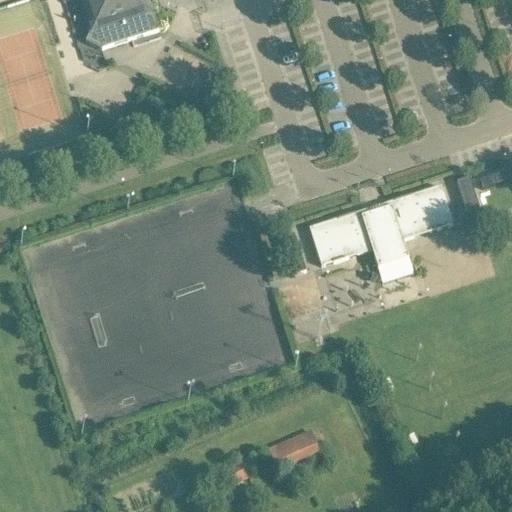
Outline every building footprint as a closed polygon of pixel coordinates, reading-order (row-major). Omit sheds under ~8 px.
[(78,0),(90,35),(85,44),(100,52),(127,43),(131,42),(159,33),(148,0),(78,0)] [(468,222),(481,218),(469,180),(456,184),(468,222)] [(322,227),(309,231),(321,269),(333,265),(333,266),(345,262),(343,256),(358,252),(360,257),(371,253),(382,287),(413,277),(402,243),(414,239),(412,234),(427,229),(429,235),(441,231),(453,227),(440,189),(428,193),(429,198),(414,203),(412,198),(393,203),(394,204),(385,207),(387,211),(366,218),(364,213),(356,216),(349,218),(337,222),(339,227),(323,232),(322,227)] [(306,274),(304,269),(294,236),(281,240),(293,278),(306,274)] [(276,471),(318,453),(310,434),(268,452),(276,471)] [(221,471),(230,491),(254,480),(245,461),(221,471)]
